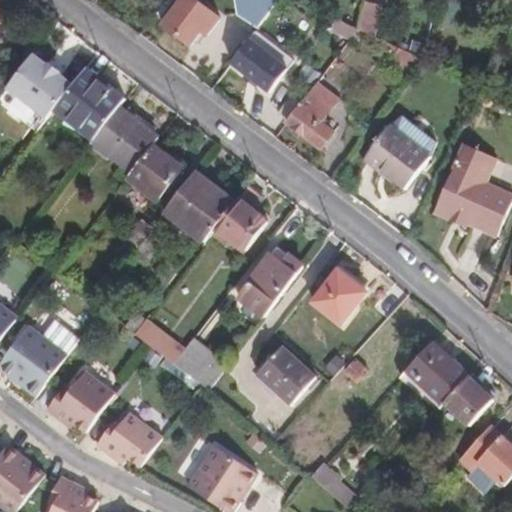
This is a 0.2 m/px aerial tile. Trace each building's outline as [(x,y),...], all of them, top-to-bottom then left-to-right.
[(173,39),(185,48),(207,18),(182,0),(180,0),(159,28),(173,39)] [(236,0),(240,14),(256,26),(263,16),(259,13),(265,0),(236,0)] [(256,26),(240,14),(232,25),(248,36),(256,26)] [(369,17),(356,14),(350,34),(364,41),(369,17)] [(350,34),(330,24),(325,35),(345,44),(350,34)] [(411,61),(418,47),(402,39),(395,53),(411,61)] [(226,66),(262,93),(279,70),(243,43),(226,66)] [(385,60),(390,53),(379,47),(375,53),(385,60)] [(388,80),(398,89),(417,65),(390,53),(385,60),(396,68),(388,80)] [(1,92),(40,122),(47,112),(65,89),(51,79),(59,68),(54,64),(48,59),(40,70),(26,59),(1,92)] [(495,91),(499,73),(492,72),(493,67),(484,65),(479,87),(495,91)] [(88,143),(112,112),(119,103),(99,88),(78,72),(65,89),(47,112),(88,143)] [(304,96),(324,112),(331,103),(311,87),(304,96)] [(295,106),(280,126),(296,138),(313,152),(326,136),(313,126),(324,112),(304,96),(295,106)] [(269,118),(280,126),(295,106),(285,98),(269,118)] [(146,148),(151,141),(126,122),(112,112),(88,143),(87,145),(125,175),(146,148)] [(431,145),(396,118),(385,129),(423,158),(431,145)] [(360,161),(375,173),(385,180),(398,190),(423,158),(385,129),(360,161)] [(125,175),(118,185),(148,208),(177,172),(160,159),(146,148),(125,175)] [(430,212),(463,226),(476,232),(489,238),(508,198),(479,185),(490,163),(459,149),(430,212)] [(372,177),(375,173),(360,161),(357,165),(372,177)] [(167,205),(207,235),(209,232),(229,207),(210,192),(189,176),(167,205)] [(258,200),(243,188),(229,207),(209,232),(239,255),(262,226),(254,219),(247,214),(258,200)] [(460,232),(463,226),(430,212),(428,217),(460,232)] [(129,254),(146,232),(135,224),(118,246),(129,254)] [(129,254),(126,258),(138,268),(158,242),(146,232),(129,254)] [(256,321),(295,270),(283,261),(270,251),(230,301),(256,321)] [(306,307),(334,328),(359,293),(349,285),(338,277),(332,273),(306,307)] [(0,339),(15,320),(0,308),(0,339)] [(146,319),(147,318),(136,310),(125,324),(136,333),(146,319)] [(136,333),(175,363),(185,350),(146,319),(136,333)] [(33,399),(64,357),(26,328),(0,362),(0,374),(8,381),(11,377),(23,387),(21,390),(33,399)] [(175,363),(210,389),(228,365),(194,339),(185,350),(175,363)] [(442,404),(465,378),(448,363),(427,345),(402,373),(440,406),(442,404)] [(252,377),(287,407),(311,380),(293,364),(276,350),(252,377)] [(326,379),(339,365),(329,357),(316,370),(326,379)] [(340,377),(352,387),(363,374),(356,369),(350,364),(340,377)] [(83,434),(112,396),(82,373),(68,391),(63,387),(44,411),(63,425),(66,421),(83,434)] [(475,387),(465,378),(442,404),(468,428),(491,402),(475,387)] [(160,440),(126,415),(117,427),(112,424),(95,448),(121,467),(126,459),(139,469),(160,440)] [(498,489),(511,473),(511,453),(502,445),(485,429),(452,465),(464,476),(473,467),(498,489)] [(20,457),(7,446),(0,454),(0,508),(4,511),(15,511),(44,476),(33,467),(30,470),(18,460),(20,457)] [(256,476),(211,447),(185,487),(223,511),(232,511),(239,502),(236,500),(245,487),(248,489),(256,476)] [(345,477),(327,461),(315,475),(351,507),(362,495),(343,479),(345,477)] [(81,488),(60,478),(46,505),(51,508),(49,511),(91,511),(97,503),(78,493),(81,488)]
